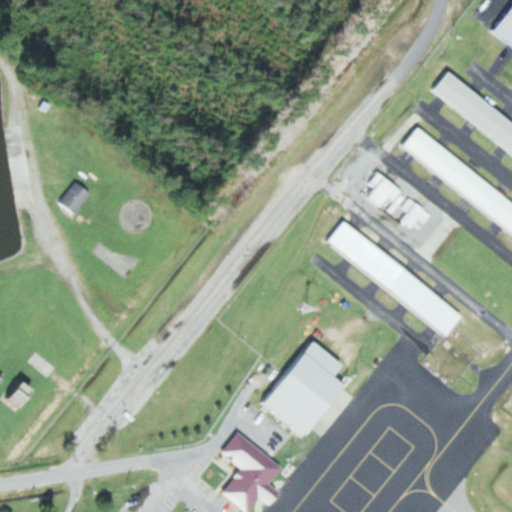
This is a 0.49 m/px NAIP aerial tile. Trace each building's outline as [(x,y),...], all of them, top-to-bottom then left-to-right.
[(511,6),(494,31),(511,44),(511,6)] [(511,119),(448,71),(433,91),(511,151),(511,119)] [(511,199),(417,129),(401,149),(511,231),(511,199)] [(371,195),(392,215),(409,197),(382,171),(371,183),(377,188),(371,195)] [(62,200),(76,213),(94,194),(79,181),(62,200)] [(396,213),(410,230),(421,220),(424,224),(431,217),(414,197),(396,213)] [(346,221),(330,241),(450,334),(465,313),(346,221)] [(261,404),(302,437),(346,382),(336,374),(342,365),(311,341),(261,404)] [(56,367),(37,352),(29,361),(48,376),(56,367)] [(6,399),(22,410),(36,388),(21,378),(6,399)] [(240,431),(285,467),(249,511),(247,511),(226,495),(246,470),(224,452),(240,431)]
